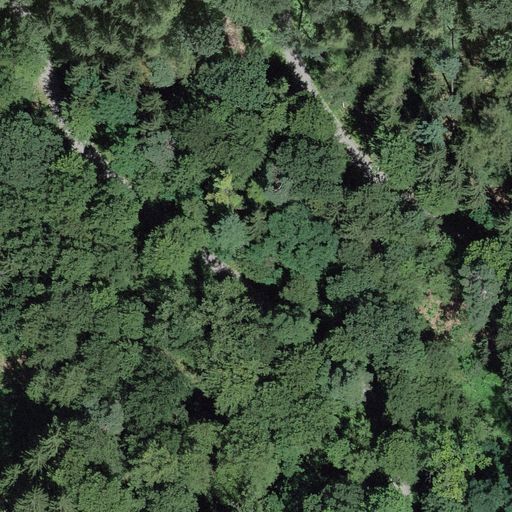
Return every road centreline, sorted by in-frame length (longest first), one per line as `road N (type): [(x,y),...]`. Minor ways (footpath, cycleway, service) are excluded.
road 1 (track): [(406,511),(373,407),(329,359),(99,167),(62,118),(11,0)]
road 2 (track): [(278,0),(307,97),(354,161),(511,280)]
